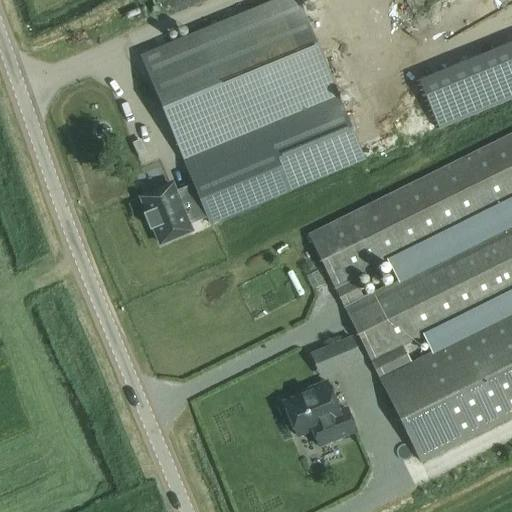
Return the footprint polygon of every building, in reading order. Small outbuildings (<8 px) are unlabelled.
[(158,246),(191,232),(364,161),(338,97),(337,98),(298,0),(275,0),(139,56),(192,184),(176,190),(174,183),(138,197),(158,246)] [(204,2),(203,0),(172,0),(174,9),(204,2)] [(463,23),(472,19),(463,0),(446,0),(444,2),(448,12),(457,9),(463,23)] [(483,0),(482,1),(493,10),(502,0),(483,0)] [(511,43),(422,80),(442,128),(511,98),(511,43)] [(511,135),(308,236),(421,463),(511,417),(511,313),(410,364),(401,347),(511,291),(511,225),(365,300),(354,278),(511,198),(511,135)] [(312,431),(319,447),(356,432),(347,410),(339,413),(327,383),(309,390),(310,393),(283,404),(297,437),(312,431)]
